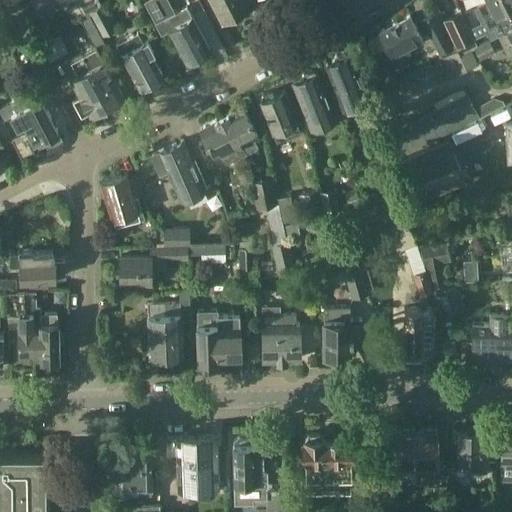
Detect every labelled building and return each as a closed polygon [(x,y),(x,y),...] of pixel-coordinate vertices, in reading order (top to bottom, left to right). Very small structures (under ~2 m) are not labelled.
[(35,0),(42,12),(63,0),(75,0),(82,13),(101,3),(99,0),(35,0)] [(211,0),(223,22),(249,8),(245,0),(211,0)] [(494,28),(511,18),(511,0),(484,0),(485,1),(477,5),(485,22),(486,22),(490,30),(494,28)] [(102,3),(89,11),(102,35),(116,27),(103,3),(102,3)] [(186,60),(210,47),(187,5),(163,17),(169,27),(165,28),(172,41),(175,39),(186,60)] [(474,38),(462,12),(444,21),(456,46),(474,38)] [(440,53),(452,46),(435,14),(423,21),(440,53)] [(412,51),(410,44),(422,38),(411,15),(380,31),(395,60),(412,51)] [(511,18),(494,28),(508,55),(511,53),(511,18)] [(88,33),(95,45),(96,45),(99,52),(107,47),(97,28),(88,33)] [(138,85),(162,72),(151,52),(154,51),(148,38),(143,40),(138,31),(116,42),(121,52),(138,85)] [(489,40),(474,47),(480,60),(495,52),(489,40)] [(81,114),(85,112),(89,109),(90,111),(123,93),(104,59),(104,60),(99,52),(96,45),(95,45),(70,59),(78,73),(71,77),(80,94),(73,98),(81,114)] [(349,53),(325,63),(337,95),(338,94),(342,104),(365,95),(361,85),(362,85),(349,53)] [(335,120),(332,113),(328,103),(329,103),(317,72),(292,81),(304,112),(305,112),(312,129),(335,120)] [(57,129),(58,129),(41,97),(36,89),(13,102),(0,108),(0,115),(2,118),(11,113),(17,126),(23,123),(24,122),(34,140),(41,136),(42,137),(43,137),(47,145),(61,137),(57,129)] [(289,135),(300,131),(296,122),(284,90),(260,99),(272,131),(273,131),(277,140),(289,135)] [(453,101),(463,122),(474,116),(471,110),(464,96),(453,101)] [(453,127),(463,122),(453,101),(443,106),(453,127)] [(221,116),(241,155),(258,147),(253,137),(258,135),(242,105),(221,116)] [(443,133),(453,127),(443,106),(433,112),(443,133)] [(434,137),(443,133),(433,112),(424,116),(434,137)] [(0,136),(9,132),(2,118),(0,115),(0,136)] [(241,155),(221,116),(200,127),(216,157),(220,154),(225,164),(241,155)] [(425,142),(434,137),(424,116),(414,121),(425,142)] [(425,142),(414,121),(404,126),(415,147),(425,142)] [(405,152),(415,147),(404,126),(394,131),(405,152)] [(394,158),(405,152),(394,131),(383,137),(394,158)] [(395,160),(394,158),(383,137),(381,132),(368,138),(370,143),(365,146),(371,156),(376,154),(382,166),(395,160)] [(397,158),(414,199),(466,177),(449,136),(397,158)] [(169,173),(174,182),(177,189),(182,202),(208,191),(204,180),(195,159),(192,160),(183,139),(159,149),(159,150),(151,154),(157,166),(159,166),(163,176),(169,173)] [(101,180),(101,181),(111,217),(112,217),(114,225),(143,217),(137,195),(133,196),(127,173),(101,180)] [(261,208),(267,207),(279,204),(278,200),(274,178),(255,182),(261,208)] [(466,203),(490,197),(486,186),(463,192),(466,203)] [(333,189),(319,191),(304,195),(309,217),(338,211),(333,189)] [(278,200),(279,204),(283,223),(308,217),(303,194),(278,200)] [(267,207),(275,243),(272,244),(277,267),(293,264),(288,241),(287,237),(284,224),(283,223),(279,204),(267,207)] [(407,218),(404,205),(390,208),(391,213),(392,221),(407,218)] [(164,245),(189,244),(189,226),(163,227),(164,245)] [(101,232),(100,245),(114,246),(114,232),(101,232)] [(424,263),(450,259),(446,240),(420,245),(424,263)] [(404,247),(413,274),(425,270),(416,243),(404,247)] [(165,268),(164,258),(188,257),(188,245),(180,245),(150,247),(150,255),(120,256),(120,281),(151,281),(150,268),(165,268)] [(240,268),(252,268),(252,247),(240,248),(240,268)] [(45,288),(45,277),(55,277),(55,276),(64,276),(64,259),(54,260),(54,259),(53,259),(53,250),(32,251),(32,250),(19,250),(18,251),(10,252),(10,265),(19,264),(20,279),(26,278),(25,286),(45,288)] [(476,257),(462,258),(464,279),(478,278),(476,257)] [(352,296),(364,292),(357,269),(345,273),(352,296)] [(420,293),(431,289),(425,270),(413,274),(420,293)] [(501,296),(511,295),(511,278),(501,279),(501,296)] [(453,282),(434,289),(442,314),(462,308),(453,282)] [(39,356),(37,304),(36,290),(18,290),(18,291),(6,291),(7,316),(18,315),(19,343),(19,357),(39,356)] [(173,354),(182,354),(181,313),(181,312),(180,302),(148,303),(148,314),(147,314),(149,355),(160,354),(160,363),(173,362),(173,354)] [(40,304),(37,304),(39,356),(41,356),(42,356),(42,367),(58,366),(58,356),(59,355),(58,322),(57,322),(56,312),(41,312),(40,304)] [(323,306),(323,319),(323,353),(334,353),(334,354),(336,354),(337,356),(345,356),(347,353),(348,353),(348,352),(349,352),(349,339),(352,339),(352,337),(361,337),(361,318),(349,318),(349,306),(323,306)] [(433,307),(404,307),(404,347),(405,347),(405,357),(421,357),(421,347),(422,347),(422,346),(431,346),(431,329),(433,329),(433,307)] [(218,358),(240,358),(239,313),(216,314),(216,322),(196,323),(197,361),(218,360),(218,358)] [(262,359),(300,358),(299,322),(294,322),(294,313),(262,314),(262,323),(261,323),(262,359)] [(462,340),(462,354),(472,354),(472,357),(511,357),(511,323),(509,323),(509,313),(489,313),(489,323),(472,323),(472,340),(462,340)] [(476,472),(486,472),(486,462),(487,462),(487,430),(453,430),(452,462),(476,462),(476,472)] [(511,430),(501,430),(500,462),(511,462),(511,430)] [(422,479),(436,479),(436,468),(437,468),(437,431),(397,431),(388,431),(388,447),(397,447),(397,468),(422,467),(422,479)] [(349,490),(351,490),(350,473),(351,473),(351,454),(363,454),(363,437),(351,437),(351,436),(323,437),(319,432),(308,432),(304,437),(304,456),(305,475),(306,491),(345,491),(345,496),(349,496),(349,490)] [(177,487),(218,486),(217,434),(176,436),(176,437),(167,437),(167,453),(176,452),(177,487)] [(135,495),(159,494),(159,477),(151,477),(150,448),(130,449),(130,448),(129,448),(129,438),(113,438),(113,448),(112,448),(113,489),(135,488),(135,495)] [(234,479),(234,491),(234,505),(253,505),(253,500),(268,500),(268,492),(281,491),(280,454),(262,454),(261,444),(253,444),(253,442),(233,443),(234,479)] [(46,511),(46,453),(0,452),(0,511),(46,511)] [(358,511),(371,511),(372,497),(359,497),(358,511)]
